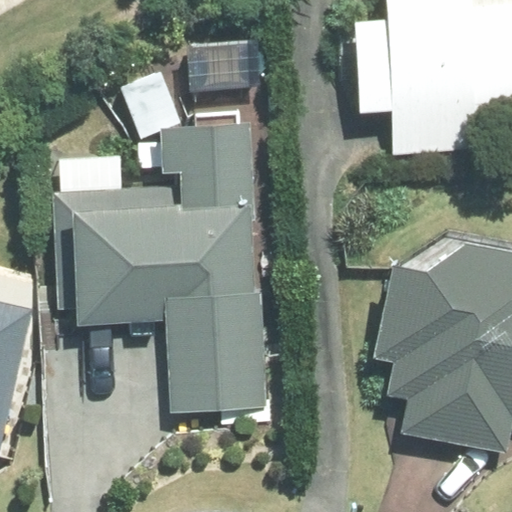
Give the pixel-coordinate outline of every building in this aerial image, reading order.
[(511,0),(379,0),(383,39),(347,43),(354,123),(390,121),(393,159),(477,152),(475,127),(509,123),(508,110),(511,109),(511,0)] [(197,39),(196,91),(264,92),(265,40),(197,39)] [(158,198),(47,205),(50,245),(68,244),(72,336),(163,331),(167,419),(253,414),(240,140),(156,145),(158,198)] [(61,157),(61,190),(116,191),(117,157),(61,157)] [(405,414),(399,447),(504,463),(510,428),(511,428),(511,273),(455,264),(416,293),(382,288),(367,374),(389,377),(383,411),(405,414)] [(0,438),(27,321),(0,314),(0,438)]
